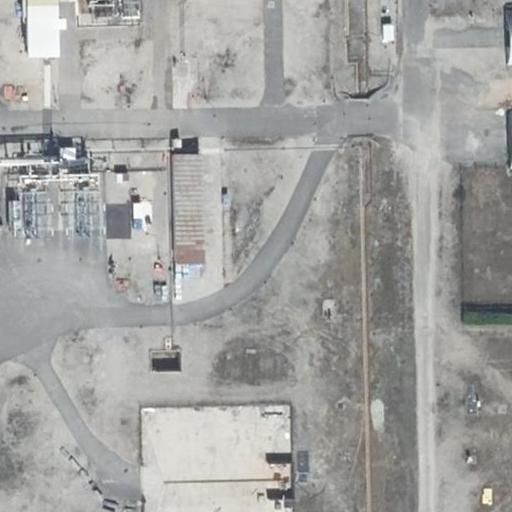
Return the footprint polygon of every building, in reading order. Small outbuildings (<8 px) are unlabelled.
[(50,9),(49,0),(22,0),(23,9),(50,9)] [(169,259),(199,257),(193,147),(163,149),(169,259)] [(11,149),(11,175),(116,174),(116,148),(11,149)] [(57,205),(57,179),(22,178),(21,205),(57,205)] [(177,349),(153,352),(154,367),(179,364),(177,349)] [(288,463),(242,466),(243,482),(289,479),(288,463)]
